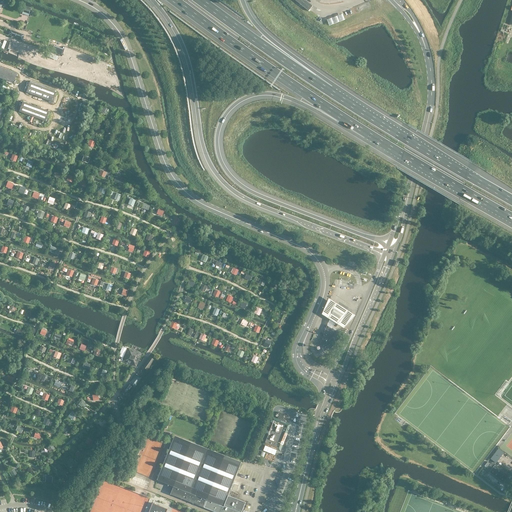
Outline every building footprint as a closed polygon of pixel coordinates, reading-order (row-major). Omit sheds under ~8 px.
[(309,11),(310,10),(311,8),(313,6),(304,0),(294,0),(309,11)] [(342,13),(326,18),(329,26),(345,21),(342,13)] [(25,35),(10,30),(8,35),(23,41),(25,35)] [(57,48),(53,47),(52,52),(61,55),(63,51),(57,49),(57,48)] [(14,81),(17,74),(0,67),(0,78),(13,83),(14,82),(14,81)] [(53,103),(56,93),(30,83),(26,93),(53,103)] [(49,112),(32,105),(23,102),(19,112),(46,122),(49,112)] [(108,109),(102,107),(100,112),(106,115),(108,109)] [(102,125),(96,122),(93,129),(99,131),(102,125)] [(63,172),(56,170),(54,173),(56,174),(54,177),(60,179),(63,172)] [(32,197),(38,199),(40,193),(34,191),(32,197)] [(14,201),(6,198),(4,203),(12,206),(14,201)] [(104,235),(98,233),(96,239),(101,241),(104,235)] [(209,257),(203,255),(201,261),(207,263),(209,257)] [(343,306),(328,297),(322,312),(330,317),(327,325),(327,326),(331,328),(336,321),(343,326),(356,314),(343,306)] [(201,301),(198,307),(203,310),(206,303),(201,301)] [(332,348),(344,334),(343,335),(341,333),(339,331),(338,332),(331,328),(327,326),(327,325),(324,333),(324,334),(323,334),(323,335),(324,336),(324,337),(325,337),(324,338),(321,341),(321,342),(321,343),(321,344),(321,345),(322,345),(322,346),(323,346),(324,346),(325,346),(326,346),(327,345),(328,344),(330,346),(332,348),(331,348),(332,348)] [(60,341),(62,335),(55,333),(53,339),(60,341)] [(272,342),(266,340),(264,346),(269,348),(272,342)] [(136,367),(141,354),(128,348),(123,361),(136,367)] [(53,356),(59,359),(62,353),(55,351),(53,356)] [(147,370),(154,361),(149,357),(142,367),(147,370)] [(140,379),(135,375),(129,383),(134,387),(140,379)] [(68,416),(73,419),(76,414),(72,411),(68,416)] [(276,416),(275,418),(289,423),(289,422),(290,421),(286,419),(287,416),(279,413),(277,414),(276,416)] [(280,452),(291,424),(289,423),(275,418),(273,417),(262,444),(280,452)] [(228,496),(242,462),(199,445),(175,436),(157,480),(173,487),(171,494),(194,504),(197,505),(204,508),(215,511),(242,511),(246,503),(228,496)] [(497,463),(504,452),(498,448),(491,459),(497,463)] [(489,460),(485,466),(490,470),(495,465),(489,460)] [(76,465),(71,461),(67,466),(71,470),(76,465)] [(509,476),(495,465),(489,472),(504,483),(509,476)] [(130,481),(146,487),(148,481),(132,475),(130,481)] [(167,511),(168,509),(153,503),(149,511),(167,511)]
